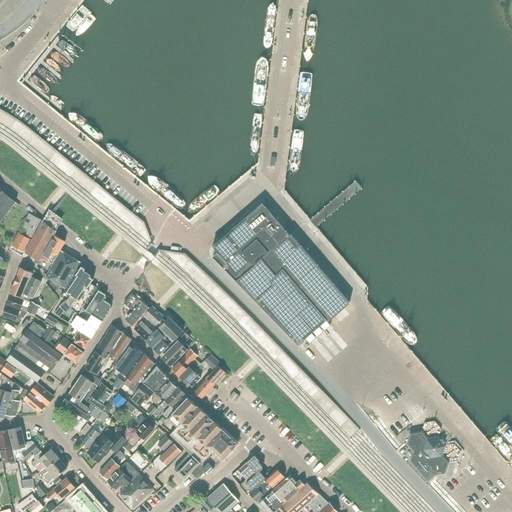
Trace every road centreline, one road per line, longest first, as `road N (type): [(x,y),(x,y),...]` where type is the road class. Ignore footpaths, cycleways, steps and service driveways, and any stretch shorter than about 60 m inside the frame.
road 1 (unclassified): [(511,498),(261,184),(191,244)]
road 2 (unclassified): [(445,511),(191,244)]
road 3 (unclassified): [(172,225),(0,82)]
road 4 (residential): [(111,315),(248,443)]
road 5 (residential): [(122,293),(75,240),(0,179)]
road 6 (residential): [(40,421),(111,315)]
road 7 (residential): [(124,511),(40,421)]
road 8 (residential): [(346,511),(299,471),(248,443)]
